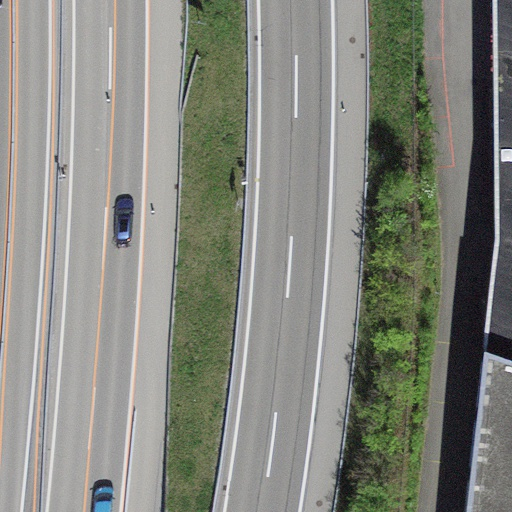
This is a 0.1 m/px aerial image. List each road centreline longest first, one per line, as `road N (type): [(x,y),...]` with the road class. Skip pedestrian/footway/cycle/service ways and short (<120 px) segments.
road 1 (motorway): [(260,511),(290,255),(293,0)]
road 2 (residential): [(457,0),(463,166),(432,511)]
road 3 (motorway): [(82,511),(104,239),(109,0)]
road 4 (motorway): [(12,0),(0,328)]
